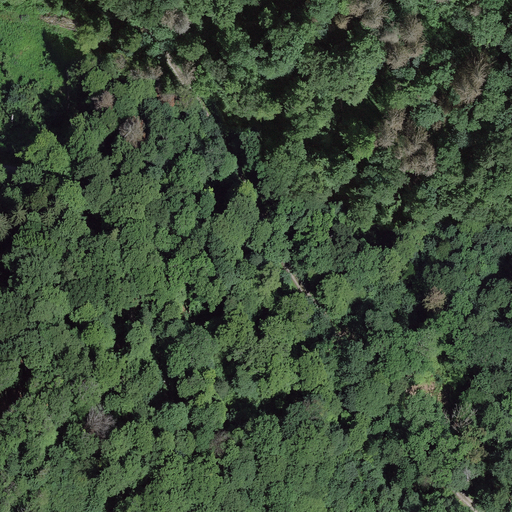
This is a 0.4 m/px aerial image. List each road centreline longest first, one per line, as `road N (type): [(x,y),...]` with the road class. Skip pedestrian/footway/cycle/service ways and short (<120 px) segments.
road 1 (track): [(129,0),(219,116),(290,264),(386,411),(486,511)]
road 2 (track): [(0,164),(41,172),(80,209),(172,397),(196,511)]
